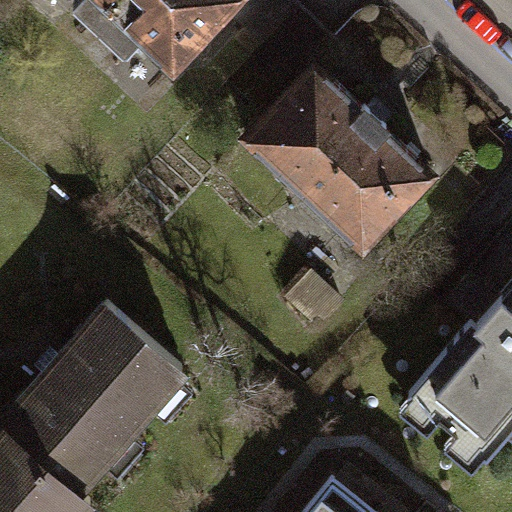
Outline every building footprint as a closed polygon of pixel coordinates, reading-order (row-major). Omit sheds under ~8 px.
[(64,0),(117,49),(133,32),(165,63),(217,8),(224,0),(64,0)] [(224,0),(217,8),(254,42),(292,1),(290,0),(224,0)] [(328,36),(292,1),(254,42),(219,79),(255,113),(307,58),(328,36)] [(255,113),(238,132),(354,241),(424,168),(307,58),(255,113)] [(463,315),(401,390),(478,454),(496,434),(511,447),(511,267),(468,320),(463,315)] [(0,409),(0,427),(66,485),(174,362),(99,297),(0,409)] [(0,427),(0,511),(58,511),(75,493),(66,485),(0,427)] [(374,511),(325,472),(291,511),(374,511)]
